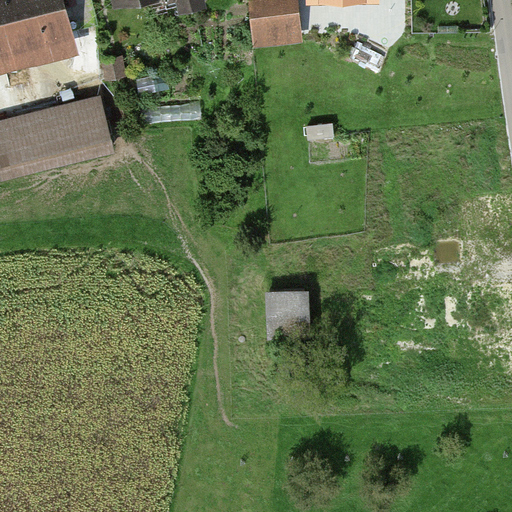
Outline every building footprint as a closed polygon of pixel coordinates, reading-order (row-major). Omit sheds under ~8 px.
[(0,0),(0,66),(83,46),(71,0),(0,0)] [(301,0),(253,0),(257,38),(305,34),(301,0)] [(103,91),(0,115),(0,148),(6,172),(116,146),(103,91)] [(511,326),(511,276),(441,281),(440,261),(366,266),(367,285),(356,286),(361,367),(430,363),(429,332),(511,326)] [(313,283),(268,285),(271,333),(316,330),(313,283)]
